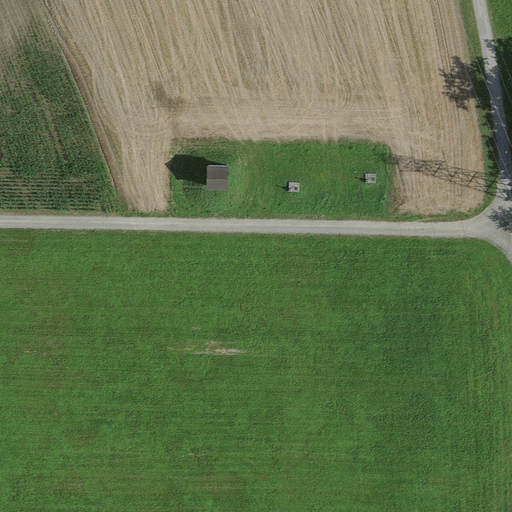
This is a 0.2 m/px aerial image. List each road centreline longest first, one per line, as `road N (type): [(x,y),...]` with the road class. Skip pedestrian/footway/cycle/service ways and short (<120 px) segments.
road 1 (track): [(0,225),(511,232)]
road 2 (track): [(476,0),(511,204)]
